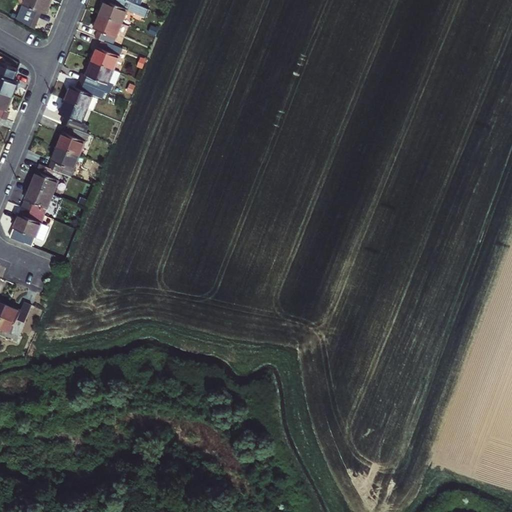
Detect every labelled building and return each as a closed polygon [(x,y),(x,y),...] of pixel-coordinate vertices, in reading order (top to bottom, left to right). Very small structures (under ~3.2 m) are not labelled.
[(44,14),(49,0),(48,0),(24,0),(16,19),(32,29),(39,12),(44,14)] [(110,0),(103,18),(125,27),(131,14),(150,22),(153,14),(143,10),(126,3),(119,0),(110,0)] [(127,0),(126,3),(143,10),(147,0),(127,0)] [(125,27),(103,18),(97,32),(102,34),(99,41),(105,43),(116,48),(125,27)] [(101,49),(95,63),(117,72),(126,51),(116,48),(105,43),(102,50),(101,49)] [(0,63),(0,93),(14,100),(20,85),(15,83),(20,72),(0,63)] [(84,75),(81,83),(109,95),(112,96),(116,86),(118,87),(123,75),(117,72),(95,63),(89,77),(84,75)] [(109,95),(81,83),(78,90),(74,88),(68,103),(90,112),(96,98),(106,102),(109,95)] [(0,93),(0,118),(1,119),(8,122),(11,114),(8,113),(14,100),(0,93)] [(90,112),(68,103),(62,117),(66,119),(63,125),(73,129),(88,136),(91,129),(85,125),(90,112)] [(88,136),(73,129),(70,136),(66,134),(60,148),(82,158),(90,136),(88,136)] [(60,148),(52,170),(64,175),(73,179),(82,158),(60,148)] [(42,166),(33,187),(55,196),(64,175),(52,170),(42,166)] [(33,187),(24,209),(46,218),(55,196),(33,187)] [(46,218),(24,209),(15,230),(18,231),(16,238),(30,244),(33,237),(37,239),(46,218)] [(0,327),(9,305),(0,301),(0,327)] [(22,311),(9,305),(0,327),(0,329),(20,337),(32,307),(25,304),(22,311)]
